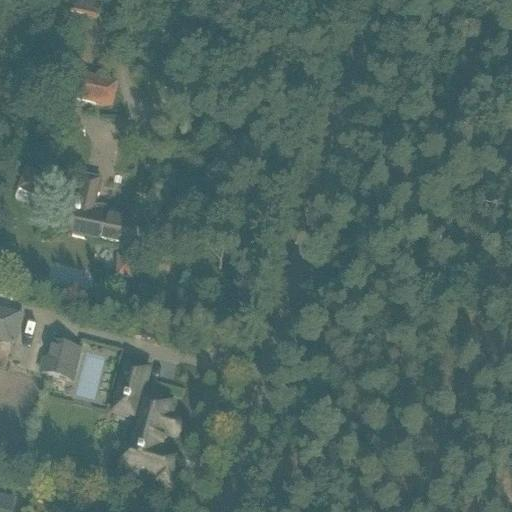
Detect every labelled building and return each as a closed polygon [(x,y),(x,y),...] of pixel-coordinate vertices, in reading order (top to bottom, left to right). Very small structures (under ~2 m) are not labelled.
[(79,0),(85,1),(83,12),(82,17),(98,21),(102,0),(79,0)] [(77,75),(73,97),(91,101),(92,95),(109,99),(112,82),(77,75)] [(54,85),(49,103),(61,106),(66,88),(54,85)] [(85,179),(81,198),(62,190),(64,186),(27,170),(19,189),(56,204),(59,196),(79,205),(78,212),(76,211),(75,214),(74,214),(68,237),(122,250),(121,260),(118,260),(117,280),(132,280),(133,260),(128,260),(129,251),(141,254),(147,230),(142,229),(144,218),(130,215),(128,221),(109,217),(110,214),(105,210),(99,209),(93,211),(100,182),(85,179)] [(27,316),(0,308),(0,343),(19,348),(27,316)] [(81,352),(54,346),(52,354),(46,353),(41,376),(73,384),(81,352)] [(168,411),(170,403),(148,396),(147,400),(142,398),(142,397),(119,391),(116,401),(138,407),(137,409),(144,411),(132,453),(126,451),(119,473),(154,483),(152,488),(172,494),(177,475),(171,474),(176,458),(161,454),(166,437),(170,438),(175,438),(179,436),(181,432),(181,428),(179,424),(175,421),(171,420),(173,412),(168,411)]
